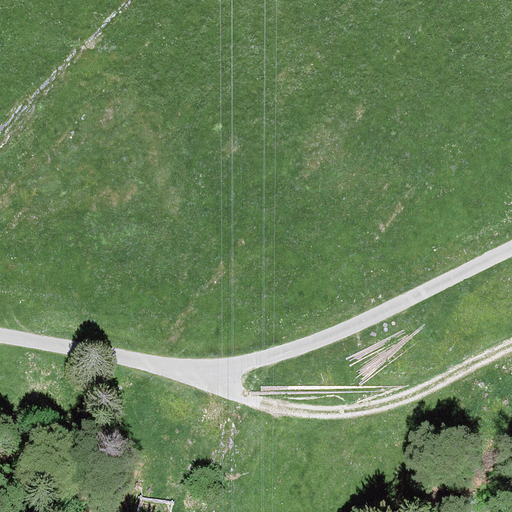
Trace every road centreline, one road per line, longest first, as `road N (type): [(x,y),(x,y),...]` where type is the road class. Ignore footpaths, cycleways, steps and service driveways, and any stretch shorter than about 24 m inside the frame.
road 1 (track): [(0,334),(168,365),(246,361),(329,334),(511,242)]
road 2 (track): [(205,366),(243,402),(321,411),(379,403),(511,348)]
